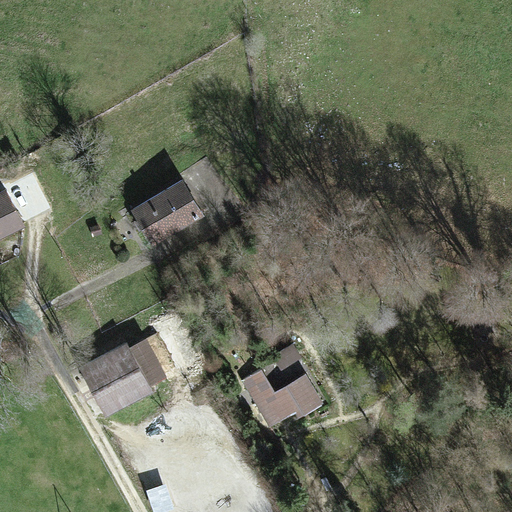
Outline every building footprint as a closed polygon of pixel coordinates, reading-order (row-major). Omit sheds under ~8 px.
[(185,181),(137,206),(154,239),(202,214),(185,181)] [(10,191),(0,196),(0,235),(26,223),(10,191)] [(126,341),(84,364),(110,410),(152,387),(148,380),(130,348),(126,341)] [(143,341),(130,348),(148,380),(160,373),(143,341)] [(301,353),(252,384),(278,426),(327,395),(301,353)]
